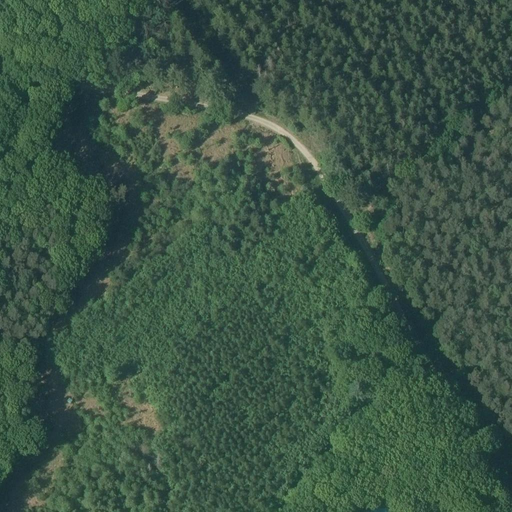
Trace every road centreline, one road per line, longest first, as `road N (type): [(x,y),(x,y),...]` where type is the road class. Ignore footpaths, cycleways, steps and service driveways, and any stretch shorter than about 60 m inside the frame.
road 1 (track): [(425,355),(316,170),(278,131),(0,64)]
road 2 (track): [(352,229),(511,87)]
road 3 (track): [(511,506),(425,355)]
